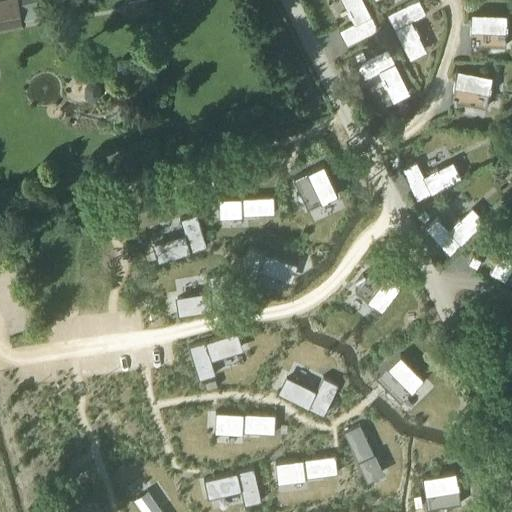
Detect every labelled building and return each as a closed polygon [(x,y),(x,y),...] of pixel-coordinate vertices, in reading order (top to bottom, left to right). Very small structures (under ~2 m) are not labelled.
[(15,0),(0,0),(0,28),(20,25),(15,0)] [(378,30),(362,0),(343,0),(355,22),(338,30),(346,46),(378,30)] [(410,22),(426,14),(418,0),(414,0),(386,14),(408,58),(424,50),(410,22)] [(146,2),(129,4),(131,19),(148,16),(146,2)] [(505,46),(506,13),(470,12),(469,45),(505,46)] [(409,91),(387,48),(366,58),(359,62),(357,63),(355,64),(363,79),(379,71),(393,99),(409,91)] [(362,49),(353,54),(357,63),(359,62),(366,58),(362,49)] [(486,107),(492,75),(456,69),(450,101),(486,107)] [(470,138),(472,118),(461,117),(459,137),(470,138)] [(397,155),(388,159),(393,168),(401,164),(397,155)] [(416,200),(459,178),(451,163),(424,177),(416,161),(400,169),(416,200)] [(324,170),(295,184),(308,213),(337,200),(324,170)] [(274,201),(220,203),(220,221),(242,220),(242,218),(274,217),(274,201)] [(423,208),(416,215),(423,222),(430,216),(423,208)] [(449,255),(483,221),(472,209),(449,230),(437,217),(424,229),(449,255)] [(207,250),(197,218),(181,223),(185,237),(154,247),(159,264),(207,250)] [(504,282),(511,269),(511,230),(507,240),(505,239),(501,245),(503,246),(501,250),(502,250),(489,273),(504,282)] [(223,233),(205,235),(208,255),(226,252),(223,233)] [(290,285),(296,269),(250,251),(238,280),(254,287),(260,273),(290,285)] [(472,255),(467,264),(476,269),(481,260),(472,255)] [(377,270),(357,294),(382,315),(402,290),(377,270)] [(229,305),(219,273),(202,278),(207,292),(176,302),(181,319),(229,305)] [(394,312),(407,334),(425,324),(412,302),(394,312)] [(241,355),(235,336),(189,350),(197,377),(198,381),(214,376),(210,365),(233,358),(241,355)] [(129,345),(100,352),(113,411),(142,405),(129,345)] [(511,359),(503,364),(510,379),(511,377),(511,359)] [(427,383),(405,361),(382,382),(405,405),(427,383)] [(288,381),(280,397),(324,418),(337,389),(322,382),(317,393),(317,395),(295,384),(288,381)] [(273,437),(274,420),(216,416),(215,436),(242,438),(243,435),(273,437)] [(140,421),(117,428),(121,440),(130,437),(135,455),(148,451),(142,433),(144,433),(140,421)] [(385,477),(377,457),(375,458),(362,428),(345,436),(367,485),(385,477)] [(338,476),(336,460),(276,467),(278,487),(306,484),(305,480),(338,476)] [(129,468),(116,473),(126,501),(139,497),(129,468)] [(457,503),(452,472),(420,477),(425,509),(457,503)] [(21,497),(32,487),(19,473),(8,483),(21,497)] [(209,502),(241,494),(244,508),(261,505),(253,473),(204,484),(209,502)] [(364,511),(385,504),(377,483),(357,490),(364,511)] [(135,502),(141,511),(161,511),(148,493),(135,502)] [(422,507),(420,495),(412,496),(414,508),(422,507)]
